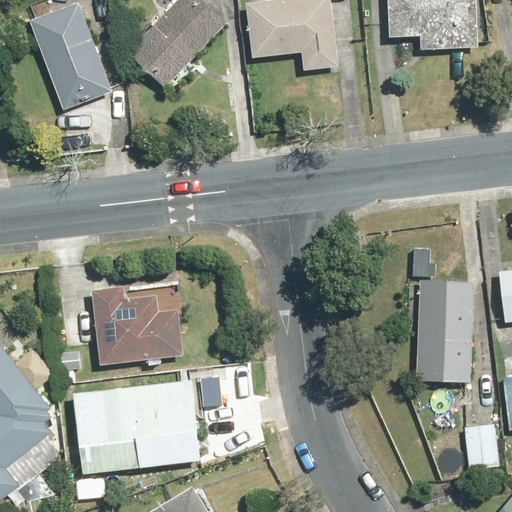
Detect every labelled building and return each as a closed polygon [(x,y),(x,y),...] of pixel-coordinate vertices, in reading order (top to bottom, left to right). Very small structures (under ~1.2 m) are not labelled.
[(80,0),(34,16),(64,102),(112,85),(82,0),(80,0)] [(189,68),(233,19),(212,0),(184,0),(136,54),(179,92),(195,74),(189,68)] [(308,0),(251,5),(255,58),(307,54),(308,73),(353,69),(347,0),(308,0)] [(482,0),(394,0),(396,41),(427,40),(427,51),(485,49),(482,0)] [(480,280),(424,279),(421,381),(477,382),(480,280)] [(131,300),(129,288),(97,293),(108,366),(185,355),(178,307),(163,309),(161,296),(131,300)] [(54,408),(0,344),(0,505),(25,485),(13,470),(36,452),(57,434),(48,423),(59,414),(54,408)] [(75,386),(83,466),(200,455),(192,374),(75,386)] [(501,424),(469,427),(473,470),(504,467),(501,424)] [(212,511),(198,487),(155,511),(212,511)]
